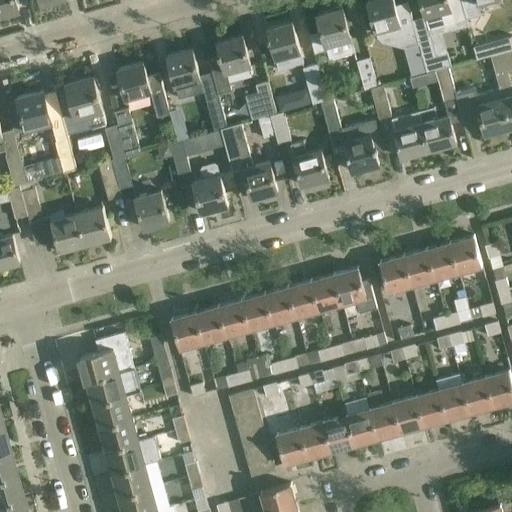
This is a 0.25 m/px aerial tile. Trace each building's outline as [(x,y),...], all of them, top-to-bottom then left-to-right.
[(0,0),(0,16),(20,11),(16,0),(0,0)] [(418,41),(408,2),(396,6),(394,0),(371,0),(368,1),(378,37),(383,41),(401,48),(419,43),(418,41)] [(449,0),(421,0),(430,30),(456,22),(449,0)] [(461,0),(466,19),(481,15),(478,4),(491,0),(461,0)] [(356,53),(343,8),(318,15),(323,32),(311,35),(316,54),(328,50),(331,60),(356,53)] [(304,63),(293,22),(268,28),(280,71),(296,66),(296,65),(304,63)] [(253,73),(243,36),(243,35),(218,42),(221,53),(219,53),(220,58),(210,61),(219,94),(232,90),(230,82),(250,76),(252,73),(253,73)] [(491,57),(511,51),(511,36),(474,47),(477,60),(491,57)] [(439,70),(430,38),(418,41),(419,43),(427,73),(435,71),(439,70)] [(202,80),(193,50),(193,49),(168,55),(177,87),(180,97),(204,90),(202,80)] [(511,128),(511,85),(508,72),(511,70),(511,51),(491,57),(499,86),(503,98),(511,128)] [(377,86),(370,57),(357,61),(365,90),(371,88),(377,86)] [(171,114),(160,73),(149,76),(145,62),(119,69),(127,99),(152,92),(159,117),(171,114)] [(319,64),(316,65),(304,68),(313,104),(321,101),(328,100),(319,64)] [(448,67),(439,70),(435,71),(444,101),(457,98),(455,92),(448,67)] [(107,124),(94,76),(67,83),(71,99),(60,102),(65,121),(91,114),(94,127),(107,124)] [(277,114),(268,82),(256,85),(265,117),(270,115),(277,114)] [(391,115),(383,85),(377,86),(371,88),(379,119),(391,115)] [(511,128),(503,98),(499,86),(475,93),(473,87),(455,92),(457,98),(466,132),(484,128),(486,135),(511,128)] [(54,123),(44,90),(17,97),(27,130),(54,123)] [(227,127),(219,98),(208,102),(216,130),(220,129),(227,127)] [(341,129),(333,98),(328,100),(321,101),(329,132),(341,129)] [(449,115),(447,116),(438,119),(435,107),(419,112),(429,151),(457,143),(449,115)] [(141,151),(130,109),(116,112),(120,125),(128,155),(141,151)] [(292,138),(285,111),(277,114),(270,115),(278,142),(292,138)] [(429,151),(419,112),(393,119),(403,158),(429,151)] [(270,161),(255,165),(243,123),(233,125),(227,127),(220,129),(232,172),(245,168),(253,199),(278,192),(270,161)] [(128,155),(120,125),(106,128),(114,158),(125,156),(128,155)] [(28,182),(14,129),(2,132),(7,151),(5,151),(15,186),(19,185),(28,182)] [(261,148),(272,146),(268,129),(257,131),(261,148)] [(371,133),(344,140),(353,172),(379,164),(376,150),(377,150),(376,146),(374,147),(371,133)] [(78,169),(70,138),(56,142),(64,172),(78,169)] [(191,170),(183,140),(170,143),(179,174),(191,170)] [(304,141),(291,144),(302,185),(329,178),(321,149),(307,153),(304,141)] [(133,186),(125,156),(114,158),(112,159),(121,189),(133,186)] [(121,189),(112,159),(99,163),(110,200),(123,197),(121,189)] [(229,206),(220,174),(219,175),(217,165),(214,164),(203,167),(201,169),(204,179),(194,182),(202,213),(229,206)] [(28,216),(21,191),(19,185),(15,186),(7,188),(15,219),(28,216)] [(36,188),(21,191),(28,216),(30,222),(44,218),(36,188)] [(162,191),(136,198),(144,229),(170,222),(162,191)] [(104,206),(78,213),(86,245),(112,238),(104,206)] [(86,245),(78,213),(52,220),(60,252),(86,245)] [(0,268),(21,262),(17,249),(13,235),(2,238),(1,233),(0,233),(0,268)] [(483,266),(478,249),(475,236),(450,242),(458,273),(483,266)] [(458,273),(450,242),(428,249),(436,279),(458,273)] [(495,242),(485,245),(488,258),(499,255),(495,242)] [(436,279),(428,249),(404,255),(413,285),(436,279)] [(413,285),(404,255),(381,262),(389,292),(413,285)] [(359,268),(335,274),(344,304),(356,301),(360,315),(378,310),(370,280),(363,282),(359,268)] [(344,304),(335,274),(311,281),(320,311),(344,304)] [(505,278),(495,281),(498,293),(509,290),(505,278)] [(320,311),(311,281),(289,287),(297,317),(320,311)] [(297,317),(289,287),(265,294),(274,324),(297,317)] [(511,302),(509,290),(498,293),(501,305),(511,302)] [(274,324),(265,294),(242,300),(251,330),(274,324)] [(251,330),(242,300),(219,306),(228,337),(251,330)] [(496,314),(493,302),(480,306),(483,317),(496,314)] [(228,337),(219,306),(196,313),(205,343),(228,337)] [(457,312),(446,315),(449,327),(460,323),(457,312)] [(205,343),(196,313),(173,319),(181,349),(205,343)] [(449,327),(446,315),(433,319),(436,330),(449,327)] [(497,322),(486,325),(488,336),(501,332),(497,322)] [(399,329),(402,340),(415,336),(412,324),(399,329)] [(465,343),(461,332),(450,335),(453,346),(465,343)] [(365,338),(368,349),(380,345),(377,334),(365,338)] [(87,382),(135,368),(128,344),(126,335),(122,336),(96,343),(98,351),(99,353),(80,358),(87,382)] [(453,346),(450,335),(438,339),(441,350),(453,346)] [(167,359),(161,336),(150,338),(156,362),(167,359)] [(343,344),(331,347),(334,358),(346,355),(343,344)] [(418,355),(415,344),(404,347),(407,359),(418,355)] [(334,358),(331,347),(318,351),(322,362),(334,358)] [(407,359),(404,347),(392,351),(394,362),(407,359)] [(296,357),(284,360),(287,371),(299,368),(296,357)] [(374,368),(370,357),(358,360),(361,371),(374,368)] [(174,382),(167,359),(156,362),(163,385),(174,382)] [(287,371),(284,360),(273,363),(275,375),(287,371)] [(361,371),(358,360),(345,364),(348,374),(361,371)] [(128,395),(142,391),(135,368),(87,382),(93,405),(128,395)] [(250,369),(238,373),(237,373),(240,385),(253,381),(250,369)] [(323,370),(311,373),(315,384),(326,380),(323,370)] [(511,401),(511,377),(510,370),(486,376),(494,406),(511,401)] [(240,385),(237,373),(226,376),(229,388),(240,385)] [(315,384),(311,373),(298,377),(301,388),(315,384)] [(472,412),(463,383),(460,373),(437,380),(440,389),(448,419),(472,412)] [(494,406),(486,376),(463,383),(472,412),(494,406)] [(177,395),(174,382),(163,385),(166,398),(177,395)] [(204,382),(191,386),(194,398),(207,394),(204,382)] [(280,393),(277,382),(264,387),(267,397),(280,393)] [(257,401),(254,389),(230,396),(233,407),(257,401)] [(448,419),(440,389),(417,396),(425,426),(448,419)] [(134,418),(128,395),(93,405),(100,427),(134,418)] [(425,426),(417,396),(394,402),(402,432),(425,426)] [(260,412),(257,401),(233,407),(236,419),(260,412)] [(402,432),(394,402),(370,409),(379,438),(402,432)] [(379,438),(370,409),(347,415),(356,445),(379,438)] [(263,424),(260,412),(236,419),(240,431),(263,424)] [(356,445),(347,415),(324,421),(333,451),(356,445)] [(187,428),(184,417),(172,420),(176,432),(187,428)] [(140,441),(134,418),(100,427),(106,451),(140,441)] [(333,451),(324,421),(301,428),(310,458),(333,451)] [(243,442),(266,436),(263,424),(240,431),(243,442)] [(190,442),(187,428),(176,432),(179,445),(190,442)] [(310,458),(301,428),(278,434),(286,464),(310,458)] [(0,454),(11,452),(5,429),(0,430),(0,454)] [(270,447),(266,436),(243,442),(246,454),(270,447)] [(147,465),(140,441),(106,451),(113,474),(147,465)] [(273,459),(270,447),(246,454),(249,465),(273,459)] [(0,479),(18,475),(11,452),(0,454),(0,479)] [(252,477),(276,471),(273,459),(249,465),(252,477)] [(200,474),(196,464),(185,467),(189,478),(200,474)] [(153,487),(147,465),(113,474),(119,496),(153,487)] [(204,488),(200,474),(189,478),(192,491),(204,488)] [(0,504),(24,498),(18,475),(0,479),(0,504)] [(262,492),(267,511),(282,511),(298,507),(292,483),(262,492)] [(156,511),(160,511),(153,487),(119,496),(123,511),(156,511)] [(0,511),(27,511),(24,498),(0,504),(0,511)] [(231,511),(229,501),(217,505),(219,511),(231,511)]
